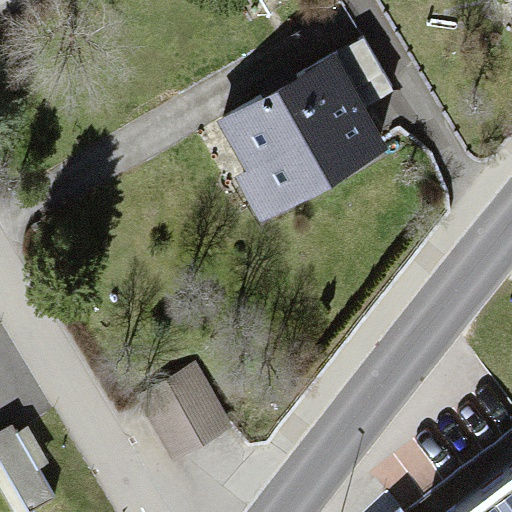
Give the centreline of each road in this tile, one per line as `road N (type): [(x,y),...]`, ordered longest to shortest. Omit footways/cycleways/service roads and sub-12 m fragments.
road 1 (primary): [(281,511),(511,221)]
road 2 (residential): [(152,511),(0,268)]
